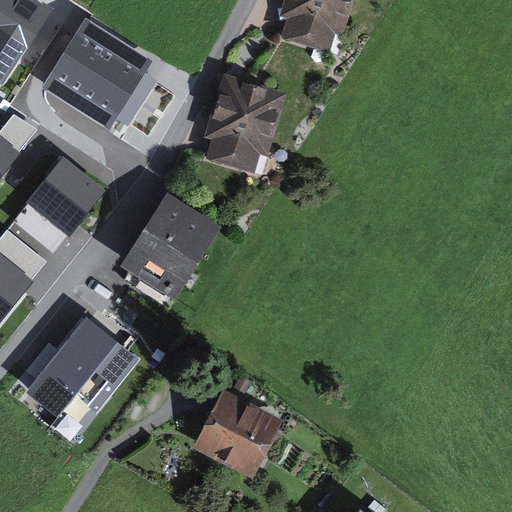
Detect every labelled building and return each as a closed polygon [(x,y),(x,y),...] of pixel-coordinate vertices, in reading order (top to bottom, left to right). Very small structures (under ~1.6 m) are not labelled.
[(295,17),(289,37),(324,48),(331,26),(343,30),(352,0),(290,0),(286,14),(295,17)] [(146,70),(88,31),(51,85),(109,124),(146,70)] [(220,137),(213,156),(247,168),(253,149),(265,153),(284,96),(230,78),(211,134),(220,137)] [(226,219),(171,185),(126,257),(181,291),(226,219)] [(277,422),(225,396),(199,446),(251,472),(277,422)]
